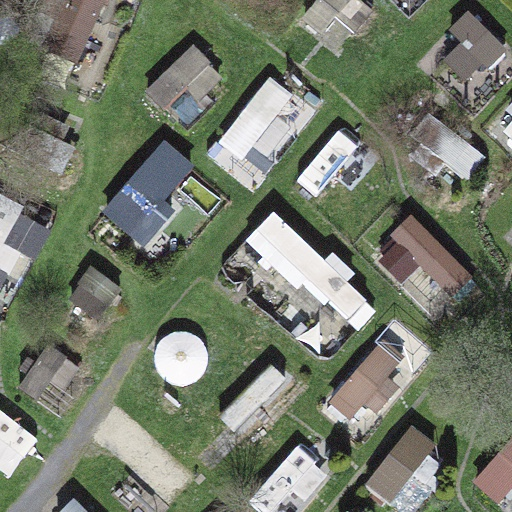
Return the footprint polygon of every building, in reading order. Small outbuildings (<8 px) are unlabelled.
[(83,61),(113,0),(59,0),(40,39),(83,61)] [(321,0),(306,17),(332,40),(365,3),(361,0),(321,0)] [(466,81),(507,48),(477,10),(435,43),(466,81)] [(185,121),(227,74),(194,44),(152,91),(185,121)] [(210,150),(251,186),(318,108),(277,72),(210,150)] [(314,164),(348,191),(379,153),(345,125),(314,164)] [(99,216),(129,242),(198,165),(168,139),(99,216)] [(427,263),(406,284),(434,312),(474,273),(416,214),(397,233),(427,263)] [(246,252),(365,322),(386,287),(266,217),(246,252)] [(400,319),(330,398),(365,429),(435,349),(400,319)] [(396,502),(436,437),(411,423),(372,487),(396,502)] [(511,448),(478,469),(499,504),(511,495),(511,448)]
